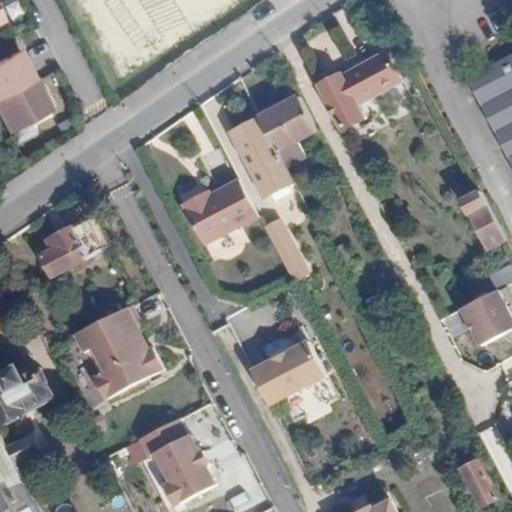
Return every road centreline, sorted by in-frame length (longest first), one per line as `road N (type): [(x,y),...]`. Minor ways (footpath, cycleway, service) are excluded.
road 1 (residential): [(318,0),(110,148)]
road 2 (residential): [(110,148),(32,0)]
road 3 (residential): [(110,148),(0,223)]
